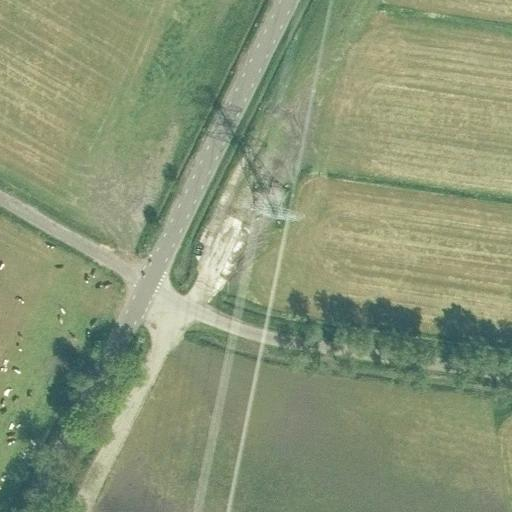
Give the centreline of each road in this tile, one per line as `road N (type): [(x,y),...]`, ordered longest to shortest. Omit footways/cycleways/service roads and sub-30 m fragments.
road 1 (unclassified): [(511,372),(262,338),(147,283)]
road 2 (tertiary): [(147,283),(287,0)]
road 3 (tertiary): [(32,511),(147,283)]
road 4 (unclassified): [(147,283),(0,198)]
